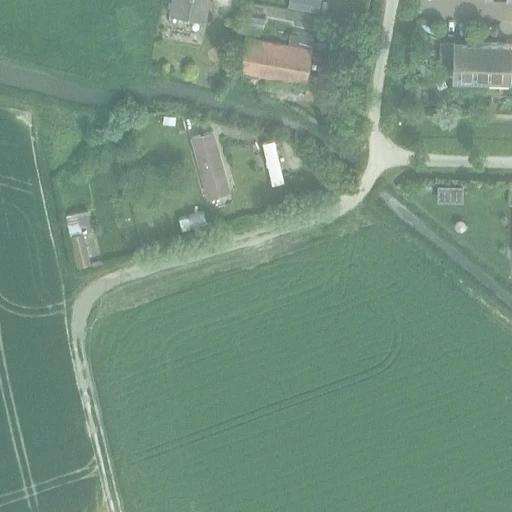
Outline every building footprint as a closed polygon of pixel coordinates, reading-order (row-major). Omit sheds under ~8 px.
[(209,21),(212,0),(174,0),(172,14),(209,21)] [(288,0),(287,7),(318,12),(318,13),(326,14),(328,6),(319,5),(320,0),(288,0)] [(314,49),(311,49),(312,38),(289,34),(287,45),(246,38),(240,72),(308,84),(314,49)] [(487,79),(488,42),(439,41),(439,65),(452,65),(451,78),(487,79)] [(511,79),(511,52),(510,53),(510,43),(488,42),(487,79),(509,79),(511,79)] [(163,115),(162,124),(174,125),(175,116),(163,115)] [(229,192),(212,131),(190,137),(207,198),(229,192)] [(274,141),(261,144),(271,186),(283,183),(274,141)] [(188,213),(206,209),(204,200),(186,204),(188,213)] [(64,215),(77,267),(90,263),(82,232),(81,232),(80,226),(90,223),(85,205),(69,209),(70,214),(64,215)] [(203,212),(177,220),(180,230),(206,223),(203,212)]
